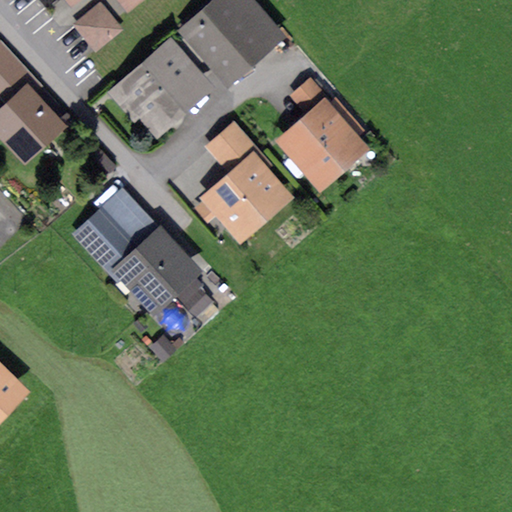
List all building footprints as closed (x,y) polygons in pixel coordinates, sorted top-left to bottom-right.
[(226,74),(263,40),(227,0),(225,0),(202,21),(197,15),(187,23),(193,29),(189,32),(226,74)] [(96,48),(119,29),(100,6),(77,25),(96,48)] [(0,86),(4,92),(26,72),(1,45),(0,46),(0,86)] [(153,124),(196,86),(167,52),(118,95),(132,112),(138,107),(153,124)] [(311,116),(330,97),(313,80),(294,99),(311,116)] [(0,126),(25,153),(57,124),(28,93),(0,118),(0,126)] [(359,146),(326,108),(286,142),(319,180),(359,146)] [(233,127),(211,146),(237,175),(213,196),(240,227),(279,194),(259,171),(266,165),(233,127)] [(118,277),(125,270),(153,301),(188,268),(159,237),(143,252),(104,210),(78,234),(118,277)] [(195,314),(211,300),(194,281),(178,296),(195,314)] [(162,360),(176,348),(163,334),(149,346),(162,360)] [(0,372),(0,407),(18,389),(0,372)]
